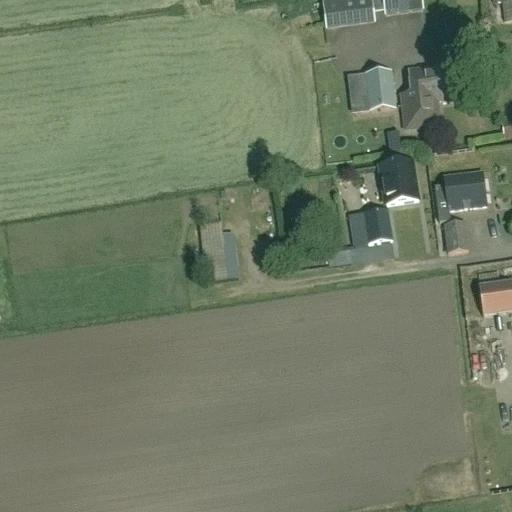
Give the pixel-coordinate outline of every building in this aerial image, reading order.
[(420,0),(382,0),(385,17),(422,11),(420,0)] [(438,108),(437,105),(465,102),(460,67),(426,71),(427,83),(431,83),(434,105),(438,108)] [(400,98),(405,133),(440,129),(438,108),(434,105),(431,83),(427,83),(426,71),(408,73),(411,96),(400,98)] [(361,115),(394,111),(390,75),(366,78),(369,98),(359,99),(361,115)] [(415,189),(414,180),(412,164),(380,169),(386,209),(418,204),(416,189),(415,189)] [(487,209),(482,175),(444,180),(445,189),(435,190),(439,226),(451,224),(449,214),(487,209)] [(367,249),(393,245),(388,212),(362,216),(367,249)] [(447,258),(469,254),(465,226),(444,228),(447,258)] [(208,286),(240,281),(235,243),(202,247),(208,286)] [(511,314),(511,284),(479,290),(483,319),(511,314)] [(509,343),(504,326),(491,331),(496,347),(509,343)]
